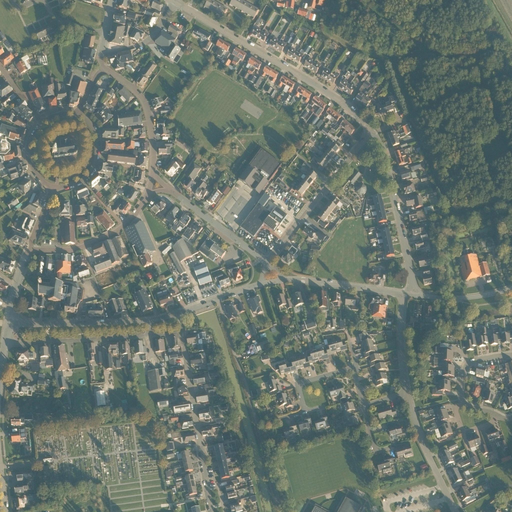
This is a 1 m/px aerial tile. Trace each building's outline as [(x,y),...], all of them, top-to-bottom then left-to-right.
[(147,0),(121,0),(119,8),(126,10),(128,0),(134,0),(145,5),(147,0)] [(211,11),(216,3),(211,0),(208,0),(205,7),(211,11)] [(236,8),(240,0),(232,0),(230,5),(236,8)] [(242,12),(247,3),(241,0),(240,0),(236,8),(242,12)] [(317,6),(323,7),(324,0),(311,0),(309,8),(316,10),(317,6)] [(163,6),(155,1),(151,8),(156,10),(155,13),(160,15),(161,13),(160,12),(163,6)] [(217,14),(221,6),(216,3),(211,11),(217,14)] [(248,15),(253,7),(247,3),(242,12),(248,15)] [(223,18),(228,10),(221,6),(217,14),(223,18)] [(254,18),(259,10),(253,7),(248,15),(254,18)] [(78,8),(75,18),(81,20),(84,9),(78,8)] [(297,15),(306,18),(308,11),(299,8),(297,15)] [(84,9),(81,20),(88,22),(91,11),(84,9)] [(150,17),(146,26),(152,28),(154,24),(155,24),(157,19),(153,17),(154,14),(147,10),(145,15),(150,17)] [(91,11),(88,22),(94,24),(97,13),(91,11)] [(126,16),(116,14),(114,23),(125,25),(126,20),(125,20),(126,16)] [(17,22),(7,26),(10,32),(20,28),(17,22)] [(50,35),(54,33),(55,36),(57,35),(56,32),(55,32),(51,23),(45,26),(50,35)] [(126,27),(113,25),(109,43),(120,46),(122,38),(123,38),(124,33),(125,33),(124,36),(129,37),(131,27),(126,27),(125,32),(126,27)] [(52,38),(50,35),(45,26),(40,29),(44,38),(44,37),(48,36),(50,39),(52,38)] [(171,37),(176,40),(181,32),(171,26),(168,31),(173,34),(171,37)] [(258,39),(262,33),(259,31),(260,29),(257,27),(252,36),(258,39)] [(20,28),(10,32),(13,38),(23,34),(20,28)] [(46,41),(44,37),(44,38),(40,29),(34,32),(38,41),(43,38),(44,42),(46,41)] [(145,34),(136,29),(131,38),(138,42),(140,38),(142,39),(145,34)] [(198,33),(195,31),(193,35),(202,40),(201,42),(206,44),(203,49),(208,52),(212,44),(207,42),(211,36),(200,30),(198,33)] [(180,50),(173,45),(176,40),(162,31),(155,43),(168,51),(165,57),(172,62),(180,50)] [(262,33),(258,39),(264,43),(269,34),(265,32),(264,34),(262,33)] [(23,34),(13,38),(16,45),(26,40),(23,34)] [(93,48),(95,37),(86,36),(84,49),(82,57),(82,61),(85,61),(84,62),(93,64),(96,52),(91,51),(92,47),(93,48)] [(275,49),(279,43),(277,41),(278,40),(274,37),(269,46),(275,49)] [(296,44),(299,39),(294,37),(292,41),(290,44),(293,46),(294,43),(296,44)] [(222,49),(225,44),(220,40),(216,46),(219,48),(222,49)] [(279,43),(275,49),(282,53),(286,45),(283,43),(282,44),(279,43)] [(227,53),(231,47),(225,44),(222,49),(225,51),(227,53)] [(293,60),(297,53),(294,52),(295,50),(292,48),(287,56),(293,60)] [(234,65),(238,58),(241,53),(236,49),(233,55),(235,57),(233,61),(234,61),(232,64),(234,65)] [(297,53),(293,60),(299,63),(305,54),(303,53),(304,51),(302,50),(299,55),(297,53)] [(133,62),(131,51),(118,54),(118,57),(110,59),(111,64),(114,64),(115,71),(124,68),(123,64),(133,62)] [(14,59),(9,52),(0,58),(0,60),(4,66),(14,59)] [(243,62),(246,56),(241,53),(238,58),(234,65),(236,66),(237,63),(238,63),(240,60),(243,62)] [(327,54),(322,62),(325,64),(330,56),(327,54)] [(27,56),(24,58),(14,64),(17,69),(18,69),(21,74),(27,70),(30,69),(30,68),(29,66),(28,65),(25,67),(23,63),(29,59),(27,56)] [(310,70),(314,64),(312,62),(313,60),(309,58),(304,66),(310,70)] [(250,74),(251,71),(257,62),(252,59),(248,65),(251,66),(249,70),(248,73),(250,74)] [(137,84),(142,88),(148,80),(147,79),(156,66),(151,62),(147,69),(147,70),(143,76),(142,76),(139,80),(140,80),(137,84)] [(258,71),(262,65),(257,62),(251,71),(250,74),(251,75),(253,72),(254,73),(256,69),(258,71)] [(314,64),(310,70),(316,74),(321,66),(318,63),(317,65),(314,64)] [(269,76),(272,71),(266,68),(263,73),(262,76),(264,78),(266,74),(269,76)] [(328,81),(332,74),(329,73),(330,71),(327,69),(322,77),(328,81)] [(276,80),(279,75),(272,71),(269,76),(273,79),(271,82),(274,83),(276,80)] [(369,75),(365,73),(359,81),(363,83),(369,75)] [(75,75),(69,74),(66,85),(71,87),(75,75)] [(332,74),(328,81),(334,85),(339,76),(335,74),(334,76),(332,74)] [(263,79),(258,77),(253,84),(258,87),(263,79)] [(286,86),(289,81),(283,78),(280,83),(278,86),(281,87),(283,84),(286,86)] [(87,84),(74,80),(70,93),(69,101),(70,101),(69,107),(74,108),(74,106),(76,106),(78,105),(80,95),(83,96),(87,84)] [(344,92),(349,86),(347,84),(348,82),(344,80),(339,88),(344,92)] [(292,90),(295,85),(289,81),(286,86),(284,90),(290,93),(292,90)] [(362,86),(365,88),(367,90),(371,85),(365,82),(362,86)] [(12,91),(7,83),(0,88),(0,95),(2,98),(12,91)] [(54,89),(54,84),(41,86),(42,98),(47,98),(48,108),(57,107),(55,98),(55,94),(54,95),(53,89),(54,89)] [(356,88),(352,86),(353,85),(350,84),(349,86),(344,92),(350,96),(356,88)] [(61,92),(60,85),(55,86),(57,100),(66,99),(66,93),(65,93),(65,91),(61,92)] [(83,108),(93,114),(96,109),(95,108),(105,91),(94,86),(89,96),(92,99),(90,105),(86,103),(83,108)] [(133,98),(123,87),(117,93),(121,97),(122,97),(128,103),(133,98)] [(303,97),(306,92),(300,88),(297,93),(295,96),(298,98),(299,95),(303,97)] [(35,107),(38,113),(45,109),(36,89),(28,93),(35,107)] [(114,92),(109,89),(105,94),(110,98),(114,92)] [(269,96),(274,99),(277,93),(273,90),(269,96)] [(309,100),(312,95),(306,92),(303,97),(306,99),(304,102),(307,103),(309,100)] [(368,97),(370,94),(368,92),(366,95),(365,94),(363,96),(361,94),(356,99),(361,103),(367,96),(368,97)] [(367,99),(368,97),(367,96),(361,103),(367,107),(368,105),(371,107),(376,102),(372,99),(370,102),(367,99)] [(395,96),(389,98),(390,101),(385,103),(385,104),(384,104),(387,113),(393,111),(391,104),(397,101),(395,96)] [(161,98),(158,99),(151,102),(154,110),(161,107),(160,104),(164,103),(163,100),(161,100),(161,98)] [(318,107),(321,102),(315,98),(312,103),(310,106),(312,107),(314,104),(318,107)] [(385,103),(384,101),(382,101),(381,99),(378,100),(380,104),(381,104),(382,108),(379,109),(381,115),(387,113),(384,104),(385,104),(385,103)] [(25,120),(29,123),(34,119),(30,116),(32,114),(25,108),(26,107),(21,102),(13,110),(18,115),(19,114),(23,118),(22,119),(24,121),(25,120)] [(323,111),(327,107),(321,102),(318,107),(320,109),(323,111)] [(113,117),(102,104),(96,110),(98,112),(94,116),(102,126),(113,117)] [(374,117),(376,115),(379,114),(377,109),(378,107),(374,105),(370,110),(373,113),(371,115),(374,117)] [(332,118),(336,114),(330,109),(326,114),(327,114),(324,117),(326,119),(329,116),(332,118)] [(142,127),(140,112),(125,114),(125,115),(121,115),(121,116),(118,117),(118,127),(123,126),(123,129),(142,127)] [(16,118),(14,117),(9,114),(6,120),(11,123),(12,123),(23,129),(24,130),(25,129),(27,124),(16,118)] [(337,123),(341,118),(336,114),(332,118),(335,121),(333,124),(335,126),(337,123)] [(313,127),(319,119),(316,117),(310,125),(313,127)] [(314,126),(319,129),(323,123),(319,119),(314,126)] [(346,131),(350,126),(345,121),(340,126),(346,131)] [(24,130),(23,129),(22,131),(2,125),(0,129),(0,134),(5,136),(5,138),(15,141),(15,138),(19,140),(24,142),(29,131),(25,129),(24,130)] [(403,127),(406,135),(412,133),(409,125),(403,127)] [(351,136),(356,131),(350,126),(346,131),(351,136)] [(138,133),(138,139),(145,138),(144,128),(133,130),(134,133),(138,133)] [(123,137),(124,129),(118,130),(102,130),(102,139),(117,139),(118,137),(123,137)] [(403,138),(402,135),(399,136),(397,132),(395,133),(388,135),(391,141),(400,138),(400,139),(403,138)] [(325,139),(332,144),(334,141),(328,136),(325,139)] [(397,140),(400,139),(400,138),(391,141),(393,147),(399,145),(397,140)] [(69,147),(68,140),(60,141),(60,142),(61,148),(53,149),(53,150),(52,150),(53,150),(53,152),(51,152),(52,154),(52,156),(53,156),(54,157),(54,158),(73,155),(74,155),(77,153),(77,152),(76,148),(76,149),(76,148),(72,146),(72,147),(69,147)] [(123,151),(124,144),(102,142),(101,154),(108,154),(108,155),(110,155),(111,150),(123,151)] [(147,153),(147,143),(139,143),(140,148),(138,148),(138,153),(140,153),(147,153)] [(172,148),(172,144),(165,144),(165,148),(159,148),(159,155),(170,155),(170,150),(170,148),(172,148)] [(329,150),(335,155),(339,150),(333,145),(330,149),(327,146),(326,148),(329,150)] [(21,157),(20,147),(13,148),(14,151),(9,152),(10,154),(2,155),(4,162),(4,161),(4,162),(15,159),(15,158),(21,157)] [(239,179),(239,180),(256,193),(259,195),(260,195),(259,195),(272,179),(282,165),(261,150),(239,180),(239,179)] [(331,159),(335,155),(329,150),(326,153),(323,151),(322,153),(325,155),(325,154),(331,159)] [(136,158),(137,152),(129,151),(129,155),(128,155),(127,164),(134,165),(135,158),(136,158)] [(397,160),(406,157),(404,151),(395,154),(397,160)] [(115,163),(116,154),(113,153),(113,155),(110,155),(108,155),(107,162),(115,163)] [(322,158),(319,156),(316,153),(315,155),(321,160),(321,159),(327,164),(331,159),(325,154),(325,155),(322,158)] [(137,167),(146,168),(147,158),(141,157),(142,155),(138,155),(137,167)] [(406,157),(397,160),(399,166),(408,163),(408,165),(412,164),(410,159),(407,160),(406,157)] [(179,161),(179,162),(174,159),(172,162),(165,172),(165,171),(165,172),(172,177),(174,174),(175,174),(178,171),(177,170),(179,168),(182,170),(185,166),(179,161)] [(327,164),(321,159),(321,160),(318,163),(315,160),(312,165),(317,169),(320,166),(323,169),(327,164)] [(27,175),(25,171),(27,170),(26,166),(24,166),(22,162),(16,164),(18,170),(16,171),(14,166),(7,169),(11,180),(18,178),(17,175),(19,175),(20,178),(27,175)] [(115,173),(116,168),(113,168),(113,167),(107,166),(107,165),(100,163),(98,173),(106,174),(106,172),(112,173),(112,172),(115,173)] [(421,169),(420,163),(410,166),(412,172),(421,169)] [(201,170),(194,165),(185,177),(189,180),(187,183),(187,182),(184,186),(191,191),(196,184),(193,182),(195,180),(194,179),(201,170)] [(402,180),(406,179),(407,182),(413,180),(411,173),(408,174),(407,170),(401,172),(402,174),(401,174),(402,180)] [(135,183),(143,184),(144,177),(144,173),(136,172),(135,177),(136,178),(135,183)] [(307,177),(313,182),(317,177),(311,172),(308,176),(305,173),(303,175),(306,178),(307,177)] [(361,176),(356,172),(349,181),(353,185),(356,181),(359,183),(359,185),(359,186),(356,188),(356,189),(357,192),(357,193),(360,195),(364,195),(366,192),(367,191),(366,188),(366,187),(363,185),(362,183),(363,183),(362,179),(359,177),(361,176)] [(102,180),(98,174),(87,184),(91,189),(99,183),(103,189),(108,185),(102,179),(102,180)] [(24,181),(18,186),(25,194),(31,189),(32,191),(37,186),(29,176),(24,180),(24,181)] [(309,187),(313,182),(307,177),(306,178),(304,181),(301,178),(299,180),(303,182),(309,187)] [(207,186),(201,182),(197,188),(199,190),(196,195),(199,198),(199,197),(203,200),(205,196),(207,197),(210,193),(209,192),(205,189),(207,186)] [(305,192),(309,187),(303,182),(300,186),(297,183),(296,185),(299,187),(305,192)] [(403,187),(405,195),(415,192),(413,184),(403,187)] [(89,195),(85,187),(75,191),(78,200),(89,195)] [(301,197),(305,192),(299,187),(295,192),(301,197)] [(128,200),(133,203),(135,198),(137,197),(139,193),(132,189),(128,195),(130,196),(128,200)] [(213,203),(215,204),(222,195),(215,190),(212,195),(206,203),(209,205),(209,204),(210,205),(212,205),(213,203)] [(42,193),(39,191),(38,192),(37,191),(31,204),(26,202),(22,211),(30,215),(31,212),(35,213),(38,207),(40,208),(46,195),(42,193)] [(361,200),(353,195),(354,195),(350,192),(346,197),(358,205),(361,200)] [(265,195),(258,204),(263,208),(270,198),(265,195)] [(381,196),(373,198),(372,198),(373,200),(374,204),(374,205),(383,203),(381,196)] [(340,209),(337,206),(340,202),(334,197),(330,203),(336,207),(335,208),(339,211),(340,209)] [(423,207),(421,197),(414,198),(414,199),(406,201),(407,207),(408,207),(411,206),(415,205),(416,208),(416,209),(423,207)] [(12,209),(19,203),(15,198),(8,203),(12,209)] [(164,201),(158,201),(158,203),(155,206),(151,210),(156,215),(160,211),(161,212),(167,205),(164,203),(164,201)] [(59,213),(59,215),(59,216),(59,217),(60,218),(61,217),(64,217),(64,219),(69,219),(69,217),(71,217),(71,208),(69,208),(68,203),(64,203),(64,204),(61,204),(60,204),(59,204),(58,205),(58,206),(59,207),(59,209),(58,209),(58,213),(59,213)] [(119,211),(125,215),(131,207),(125,203),(122,207),(118,205),(114,210),(117,213),(119,211)] [(333,211),(335,208),(336,207),(330,203),(326,208),(332,212),(332,213),(335,216),(336,214),(333,211)] [(384,209),(383,203),(374,205),(374,206),(375,210),(376,211),(384,209)] [(263,208),(258,204),(241,228),(254,238),(264,225),(275,233),(287,216),(276,208),(271,214),(263,208)] [(86,213),(86,206),(75,207),(76,216),(84,215),(85,216),(89,215),(89,212),(86,213)] [(427,221),(425,215),(427,215),(427,211),(433,210),(432,207),(424,209),(425,211),(416,213),(409,215),(410,221),(419,219),(420,222),(427,221)] [(169,215),(166,219),(170,223),(170,224),(170,225),(168,227),(171,230),(176,224),(174,223),(176,220),(174,218),(179,211),(175,208),(175,209),(173,208),(168,214),(169,215)] [(329,216),(332,213),(332,212),(326,208),(322,213),(328,217),(328,218),(331,221),(333,219),(329,216)] [(385,215),(384,209),(376,211),(376,212),(377,216),(377,217),(385,215)] [(102,224),(107,231),(114,225),(104,212),(96,218),(101,225),(102,224)] [(325,221),(328,218),(328,217),(322,213),(318,218),(321,220),(318,224),(325,229),(329,224),(325,221)] [(190,220),(188,218),(185,215),(182,219),(181,220),(179,223),(180,223),(179,224),(176,222),(176,224),(171,230),(175,232),(176,233),(180,227),(183,230),(185,227),(186,227),(188,225),(189,224),(191,221),(190,221),(190,220)] [(387,222),(385,215),(377,217),(377,218),(378,224),(387,222)] [(29,232),(34,221),(21,216),(19,222),(20,223),(18,226),(16,225),(14,229),(23,232),(24,230),(29,232)] [(93,224),(93,217),(78,218),(78,220),(76,220),(77,227),(87,226),(87,225),(93,224)] [(65,224),(65,222),(61,223),(61,244),(65,244),(65,245),(74,245),(73,224),(65,224)] [(156,251),(142,222),(125,229),(137,257),(139,257),(144,268),(152,264),(151,261),(152,261),(151,258),(149,254),(156,251)] [(200,226),(196,224),(195,224),(193,227),(190,230),(188,229),(183,236),(189,241),(195,233),(198,235),(203,229),(200,227),(200,226)] [(310,228),(310,229),(307,227),(303,232),(309,237),(309,238),(312,240),(317,234),(310,228)] [(424,231),(423,227),(419,227),(419,228),(412,230),(413,236),(421,234),(420,231),(424,231)] [(389,230),(381,231),(380,232),(381,234),(382,238),(382,239),(390,237),(389,230)] [(27,238),(13,232),(9,241),(23,247),(27,238)] [(319,234),(318,234),(322,237),(320,239),(323,241),(326,236),(320,232),(319,234)] [(112,241),(121,259),(129,255),(120,237),(112,241)] [(392,243),(390,237),(382,239),(382,240),(383,244),(383,245),(392,243)] [(216,244),(212,241),(211,240),(208,238),(201,248),(210,255),(208,258),(213,262),(216,258),(217,259),(218,257),(221,259),(225,254),(216,247),(218,245),(216,244)] [(175,253),(170,255),(170,256),(180,275),(181,275),(186,273),(181,263),(199,253),(192,247),(187,243),(182,239),(173,248),(175,253)] [(120,262),(112,241),(104,244),(103,244),(94,247),(93,247),(92,248),(91,249),(95,258),(100,256),(100,257),(107,254),(108,258),(93,264),(96,273),(112,267),(112,265),(120,262)] [(427,245),(426,241),(422,242),(423,243),(415,244),(416,250),(424,249),(424,246),(427,245)] [(393,249),(392,243),(383,245),(383,246),(384,250),(385,251),(393,249)] [(291,260),(292,261),(295,258),(294,257),(297,252),(292,248),(288,253),(288,252),(283,259),(285,260),(284,261),(288,264),(291,260)] [(394,256),(393,249),(385,251),(385,252),(386,258),(394,256)] [(469,257),(468,250),(459,253),(461,259),(460,259),(462,268),(460,268),(464,282),(490,275),(487,263),(479,265),(476,255),(469,257)] [(420,268),(431,265),(430,261),(433,261),(431,254),(422,256),(423,259),(418,260),(420,268)] [(87,266),(83,255),(76,258),(79,268),(87,266)] [(71,266),(71,256),(62,256),(62,262),(57,262),(57,273),(71,273),(70,266),(71,266)] [(37,276),(47,277),(49,258),(39,257),(37,276)] [(9,260),(8,261),(0,259),(0,269),(3,271),(3,272),(11,274),(15,263),(9,260)] [(205,264),(194,269),(200,286),(212,281),(205,264)] [(240,270),(239,270),(238,266),(228,270),(230,274),(231,273),(232,276),(234,276),(236,282),(244,279),(240,270)] [(84,270),(84,268),(75,271),(75,272),(74,272),(74,273),(76,277),(79,276),(80,278),(90,275),(88,269),(84,270)] [(165,270),(168,276),(173,274),(170,268),(165,270)] [(386,272),(376,271),(375,275),(370,274),(370,278),(371,278),(370,281),(377,282),(378,279),(381,279),(381,280),(385,281),(386,275),(385,275),(386,272)] [(432,284),(429,271),(423,272),(424,276),(422,277),(424,286),(432,284)] [(228,277),(224,279),(222,274),(214,277),(216,282),(218,281),(221,287),(222,287),(225,286),(224,285),(230,283),(228,277)] [(0,291),(5,294),(9,286),(0,282),(0,281),(0,291)] [(82,301),(84,291),(80,290),(78,284),(58,281),(58,283),(63,284),(62,290),(63,290),(62,295),(63,295),(62,296),(61,298),(62,298),(62,299),(61,299),(61,301),(66,302),(66,306),(66,309),(62,309),(63,305),(59,304),(57,312),(77,315),(79,301),(82,301)] [(58,283),(51,282),(51,283),(51,286),(48,286),(48,285),(47,285),(47,286),(44,285),(44,284),(44,285),(41,285),(41,284),(40,284),(40,285),(39,295),(39,296),(39,295),(42,296),(42,297),(43,297),(43,296),(46,296),(46,297),(46,296),(49,297),(49,300),(48,300),(48,301),(49,301),(61,303),(61,302),(61,301),(61,299),(62,299),(62,298),(61,298),(62,296),(63,295),(62,295),(63,290),(62,290),(63,284),(58,283)] [(148,302),(149,302),(145,291),(134,295),(137,302),(138,306),(139,306),(140,306),(143,313),(151,309),(148,302)] [(158,294),(157,294),(159,298),(161,306),(167,304),(168,306),(174,304),(172,298),(176,296),(175,292),(170,294),(165,296),(164,292),(158,294)] [(294,302),(295,307),(305,304),(301,293),(296,295),(295,294),(291,296),(291,297),(293,302),(294,302)] [(318,294),(319,308),(323,308),(323,309),(328,309),(328,301),(326,301),(326,293),(318,294)] [(289,300),(285,301),(284,295),(276,298),(279,307),(287,305),(288,309),(292,308),(289,300)] [(257,312),(258,315),(262,313),(259,304),(260,302),(258,296),(247,300),(253,314),(257,312)] [(352,310),(358,311),(359,305),(356,305),(356,299),(346,298),(345,305),(352,306),(352,310)] [(372,317),(385,318),(387,306),(382,306),(383,300),(372,298),(371,304),(374,305),(374,309),(373,309),(372,317)] [(38,300),(30,299),(30,303),(28,303),(28,306),(29,306),(29,310),(36,311),(37,303),(41,303),(40,308),(43,308),(44,301),(41,301),(38,300)] [(116,300),(110,302),(114,316),(127,311),(123,299),(116,301),(116,300)] [(236,313),(233,303),(224,306),(226,314),(228,314),(230,320),(238,318),(237,312),(236,313)] [(96,317),(96,311),(91,311),(91,307),(88,307),(88,311),(89,311),(89,317),(96,317)] [(304,322),(307,330),(317,327),(314,319),(304,322)] [(486,329),(482,329),(482,332),(481,332),(481,338),(478,339),(479,347),(486,347),(485,344),(488,343),(487,336),(486,329)] [(500,341),(498,329),(493,329),(494,337),(490,337),(491,346),(498,345),(497,341),(500,341)] [(511,339),(511,337),(511,332),(506,332),(506,335),(502,335),(503,344),(510,343),(509,339),(511,339)] [(374,346),(372,340),(367,341),(365,334),(358,336),(361,345),(363,345),(364,349),(374,346)] [(199,344),(197,335),(191,336),(192,337),(187,338),(188,344),(189,344),(190,345),(193,344),(193,345),(197,345),(197,344),(199,344)] [(477,346),(475,335),(469,336),(470,342),(466,343),(466,340),(462,341),(463,348),(466,348),(467,351),(473,351),(473,347),(477,346)] [(178,343),(178,339),(172,339),(172,345),(171,345),(172,350),(180,349),(179,343),(178,343)] [(165,352),(164,340),(155,341),(156,348),(155,349),(155,353),(165,352)] [(341,340),(334,342),(337,352),(344,350),(344,352),(347,351),(345,344),(342,345),(341,340)] [(268,341),(256,346),(258,352),(270,347),(268,341)] [(334,342),(328,344),(329,348),(326,349),(327,352),(328,356),(331,355),(331,354),(337,352),(334,342)] [(122,344),(123,355),(125,355),(126,364),(131,364),(131,355),(130,355),(129,343),(122,344)] [(143,348),(142,343),(135,343),(135,348),(136,348),(136,355),(147,354),(146,347),(143,348)] [(118,350),(118,344),(108,344),(109,350),(109,352),(113,352),(113,355),(119,355),(119,350),(118,350)] [(66,354),(65,346),(53,348),(55,356),(54,356),(56,372),(70,370),(67,354),(66,354)] [(371,353),(375,352),(374,346),(364,349),(365,353),(363,353),(365,359),(370,358),(372,357),(371,353)] [(453,357),(453,353),(446,352),(446,348),(436,348),(436,354),(441,354),(441,357),(453,357)] [(52,360),(46,360),(46,358),(49,358),(48,349),(40,350),(41,358),(41,363),(46,363),(46,367),(53,366),(52,360)] [(323,349),(316,351),(319,361),(325,359),(326,360),(329,359),(328,356),(327,352),(324,353),(323,349)] [(316,351),(309,353),(310,354),(307,355),(308,361),(310,365),(313,364),(313,363),(319,361),(316,351)] [(28,353),(18,353),(17,353),(16,354),(16,355),(16,356),(17,357),(18,358),(18,362),(19,362),(19,365),(24,365),(24,362),(29,361),(28,359),(33,359),(33,354),(28,354),(28,353)] [(169,354),(170,361),(178,360),(178,359),(177,355),(177,353),(169,354)] [(376,362),(381,361),(379,355),(372,357),(370,358),(371,361),(369,362),(370,368),(375,366),(377,366),(376,362)] [(202,365),(201,356),(195,357),(195,358),(192,358),(192,359),(190,360),(191,366),(196,365),(196,366),(202,365)] [(304,357),(298,359),(300,369),(307,367),(307,368),(310,368),(310,365),(308,361),(305,362),(304,357)] [(298,359),(291,361),(292,365),(289,366),(291,373),(294,372),(294,371),(300,369),(298,359)] [(504,372),(511,369),(511,362),(505,365),(506,369),(503,370),(504,372)] [(278,365),(278,366),(275,367),(276,371),(280,370),(281,376),(291,373),(289,366),(286,367),(285,363),(278,365)] [(382,371),(386,370),(384,364),(377,366),(375,366),(376,370),(374,371),(376,377),(383,375),(382,371)] [(445,367),(445,364),(438,364),(438,367),(443,367),(443,372),(454,372),(454,368),(445,367)] [(488,372),(489,368),(483,366),(482,369),(477,368),(476,374),(477,375),(476,377),(481,379),(481,378),(483,378),(483,376),(488,378),(489,372),(488,372)] [(179,370),(179,369),(173,370),(175,378),(180,377),(180,376),(185,376),(184,369),(179,370)] [(148,372),(150,392),(161,390),(159,371),(148,372)] [(56,380),(64,379),(62,372),(55,373),(56,380)] [(382,381),(387,380),(385,374),(383,375),(376,377),(377,380),(375,381),(377,387),(383,385),(382,381)] [(205,384),(204,375),(198,376),(195,377),(195,378),(193,378),(194,385),(199,384),(199,385),(205,384)] [(64,379),(56,380),(58,390),(65,389),(64,379)] [(436,379),(436,382),(436,384),(439,384),(439,387),(450,387),(450,382),(443,382),(443,379),(436,379)] [(21,382),(13,381),(12,394),(19,395),(20,396),(22,397),(23,396),(24,396),(24,395),(28,395),(28,396),(32,397),(32,392),(34,393),(35,386),(21,384),(21,382)] [(281,386),(278,387),(276,381),(268,383),(271,393),(275,391),(276,394),(282,392),(281,386)] [(345,394),(342,386),(329,390),(331,398),(339,396),(340,400),(346,398),(344,394),(345,394)] [(479,387),(475,386),(472,388),(471,391),(472,392),(471,396),(472,398),(476,399),(479,397),(481,390),(479,387)] [(188,393),(187,387),(182,388),(182,387),(177,387),(179,396),(183,395),(183,394),(188,393)] [(450,392),(450,387),(439,387),(439,389),(435,389),(435,391),(433,391),(433,395),(443,396),(443,391),(450,392)] [(485,402),(491,404),(494,395),(487,393),(488,392),(485,391),(483,398),(486,399),(485,402)] [(104,392),(96,393),(98,407),(106,406),(104,392)] [(208,402),(207,392),(201,393),(201,394),(198,395),(198,396),(196,396),(197,402),(202,401),(202,403),(208,402)] [(288,401),(286,394),(278,397),(281,406),(286,405),(287,408),(293,406),(291,400),(288,401)] [(184,402),(173,404),(175,413),(180,413),(186,412),(186,410),(190,410),(189,404),(188,404),(188,403),(184,403),(184,402)] [(342,412),(343,417),(351,415),(354,414),(354,410),(355,410),(353,403),(342,406),(344,412),(342,412)] [(74,419),(74,407),(64,408),(65,418),(66,418),(66,420),(74,419)] [(395,410),(391,411),(390,408),(377,412),(379,420),(392,416),(393,418),(397,417),(395,410)] [(429,412),(430,416),(432,416),(433,420),(437,419),(448,415),(446,410),(439,413),(438,409),(429,412)] [(211,419),(209,410),(204,411),(200,412),(201,413),(199,413),(200,419),(205,419),(205,420),(211,419)] [(25,421),(32,421),(32,415),(24,415),(24,419),(21,419),(21,418),(18,418),(18,419),(12,419),(12,421),(11,424),(12,425),(14,425),(14,426),(21,426),(21,424),(25,424),(25,421)] [(351,415),(343,417),(345,422),(347,421),(348,427),(359,424),(357,417),(352,418),(351,415)] [(438,423),(434,424),(431,425),(432,428),(442,425),(441,422),(449,419),(448,415),(437,419),(438,423)] [(326,428),(330,427),(326,416),(320,417),(321,420),(314,422),(317,430),(326,428)] [(300,432),(310,429),(309,424),(312,423),(310,417),(304,419),(305,422),(298,424),(300,432)] [(187,420),(187,419),(181,420),(182,429),(188,429),(188,427),(193,427),(192,420),(190,421),(190,419),(187,420)] [(394,429),(389,431),(390,437),(397,435),(397,437),(406,435),(404,430),(401,431),(399,423),(392,425),(394,429)] [(286,439),(298,435),(295,424),(289,426),(290,429),(283,431),(284,434),(282,435),(281,436),(282,437),(283,438),(285,437),(286,439)] [(443,428),(442,425),(432,428),(430,429),(431,432),(434,431),(436,435),(440,433),(451,430),(449,425),(443,428)] [(213,429),(212,427),(206,428),(206,429),(203,429),(203,430),(202,431),(203,437),(208,436),(208,437),(214,436),(213,429)] [(27,435),(27,430),(25,430),(19,431),(20,435),(12,436),(12,439),(11,439),(11,443),(12,443),(21,442),(20,439),(26,439),(26,435),(27,435)] [(451,430),(440,433),(436,435),(437,439),(439,439),(440,442),(447,439),(446,436),(452,434),(451,430)] [(497,430),(492,432),(495,441),(496,444),(501,443),(501,442),(499,437),(497,430)] [(489,442),(494,441),(492,432),(486,434),(489,442)] [(189,434),(189,433),(183,434),(185,444),(191,443),(190,441),(195,441),(194,435),(193,435),(193,434),(189,434)] [(222,435),(223,442),(231,440),(230,434),(222,435)] [(476,447),(481,445),(478,436),(473,438),(476,447)] [(467,440),(470,449),(476,447),(473,438),(467,440)] [(165,444),(167,452),(175,450),(173,442),(165,444)] [(395,447),(398,458),(405,456),(406,458),(413,456),(409,443),(395,447)] [(224,452),(223,448),(223,446),(222,446),(214,448),(216,455),(224,453),(224,452)] [(443,461),(451,457),(448,451),(440,455),(443,461)] [(182,461),(190,459),(189,453),(181,454),(182,459),(178,460),(179,462),(183,461),(182,461)] [(470,459),(474,467),(480,464),(476,456),(470,459)] [(384,462),(377,464),(379,472),(383,471),(384,473),(391,471),(389,465),(393,463),(392,457),(384,459),(384,462)] [(446,466),(454,462),(451,457),(443,461),(446,466)] [(184,467),(191,465),(190,459),(182,461),(183,461),(184,465),(180,466),(180,468),(184,468),(184,467)] [(181,475),(186,474),(186,473),(193,471),(191,465),(184,467),(184,468),(185,471),(181,472),(181,475)] [(228,470),(227,466),(227,465),(219,467),(220,473),(228,471),(228,470)] [(452,479),(460,475),(457,469),(449,473),(452,479)] [(34,480),(33,471),(17,473),(17,475),(17,480),(18,480),(18,482),(34,480)] [(230,478),(229,473),(228,471),(220,473),(222,480),(230,478)] [(454,484),(463,480),(464,484),(473,479),(471,476),(466,477),(464,472),(460,475),(452,479),(454,484)] [(187,484),(194,482),(193,476),(185,478),(186,483),(182,484),(183,486),(187,485),(187,484)] [(227,493),(234,491),(234,489),(235,489),(234,485),(240,484),(239,480),(228,483),(229,486),(225,487),(227,493)] [(14,487),(15,494),(24,493),(24,491),(31,490),(31,486),(32,485),(31,482),(25,482),(25,485),(20,485),(20,486),(14,487)] [(188,490),(196,488),(194,482),(187,484),(187,485),(188,489),(184,490),(184,492),(188,491),(188,490)] [(467,487),(466,484),(459,487),(461,490),(458,491),(460,496),(469,492),(467,490),(469,489),(468,487),(467,487)] [(190,496),(196,495),(197,495),(196,488),(188,490),(188,491),(189,495),(185,496),(186,498),(190,497),(190,496)] [(233,502),(240,500),(239,496),(237,497),(236,494),(235,494),(234,491),(227,493),(229,500),(232,499),(233,502)] [(469,492),(460,496),(463,502),(465,500),(467,504),(476,500),(473,494),(470,495),(469,492)] [(17,509),(25,508),(25,505),(28,504),(28,503),(38,501),(37,495),(22,497),(22,500),(16,501),(17,509)] [(359,511),(362,507),(346,498),(338,511),(323,511),(315,507),(312,511),(359,511)] [(240,507),(239,504),(241,504),(240,500),(233,502),(234,505),(230,506),(231,511),(233,511),(236,511),(235,511),(241,511),(243,511),(242,508),(241,507),(240,507)]
